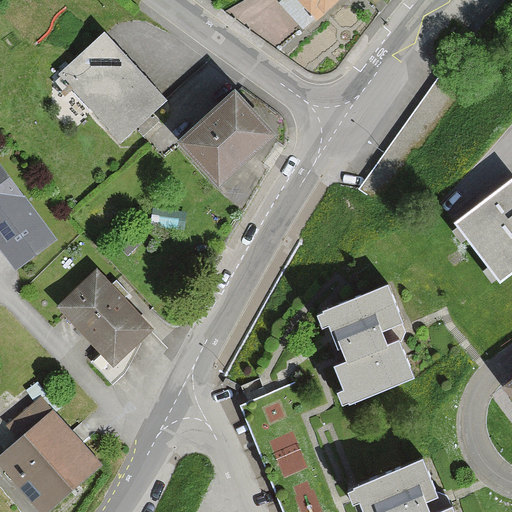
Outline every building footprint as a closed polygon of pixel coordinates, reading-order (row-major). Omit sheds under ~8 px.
[(297,0),(314,18),(334,0),(297,0)] [(511,0),(504,0),(474,34),(494,51),(511,31),(511,0)] [(166,101),(104,32),(59,73),(122,142),(136,129),(143,136),(151,129),(158,122),(151,114),(166,101)] [(386,151),(359,189),(381,205),(466,85),(444,69),(386,151)] [(272,135),(235,94),(182,142),(219,183),(272,135)] [(25,198),(0,164),(0,247),(16,269),(56,239),(25,198)] [(511,178),(454,222),(500,282),(511,273),(511,178)] [(111,284),(97,269),(57,306),(102,354),(91,363),(112,384),(126,372),(140,342),(153,329),(125,299),(131,294),(117,279),(111,284)] [(323,314),(317,317),(322,329),(328,327),(338,351),(341,350),(346,362),(333,367),(343,391),(337,394),(342,406),(349,403),(349,405),(414,379),(399,340),(388,344),(383,332),(404,324),(388,285),(322,311),(323,314)] [(307,378),(239,405),(282,511),(337,511),(327,487),(348,478),(307,378)] [(17,439),(0,454),(0,466),(40,511),(45,511),(100,463),(41,397),(7,427),(17,439)] [(351,486),(352,488),(347,491),(352,503),(359,500),(363,511),(455,511),(452,503),(432,511),(427,500),(439,496),(423,457),(351,486)]
